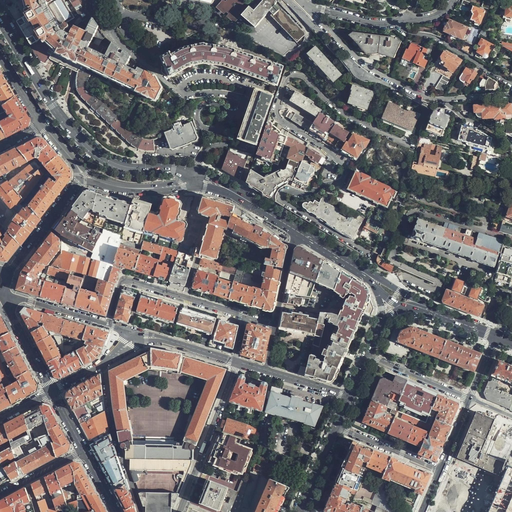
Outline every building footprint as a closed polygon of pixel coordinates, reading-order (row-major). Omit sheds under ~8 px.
[(158,81),(157,78),(156,77),(138,68),(136,71),(126,67),(130,57),(123,51),(121,57),(117,55),(120,48),(112,43),(106,57),(88,48),(99,27),(93,19),(92,19),(91,23),(89,21),(87,18),(83,21),(68,0),(5,0),(7,0),(6,0),(23,0),(26,10),(25,11),(27,15),(24,17),(15,3),(12,2),(11,2),(9,3),(8,4),(8,6),(8,9),(9,11),(12,16),(37,58),(39,57),(41,61),(41,62),(46,64),(49,59),(50,58),(51,59),(53,60),(59,63),(60,64),(61,64),(67,67),(68,68),(74,70),(77,72),(78,72),(78,74),(76,79),(77,88),(77,89),(78,93),(80,97),(83,100),(91,107),(131,145),(138,149),(146,151),(154,151),(153,140),(148,141),(143,140),(138,137),(134,133),(129,128),(128,128),(124,123),(121,119),(104,103),(90,90),(88,86),(87,85),(88,81),(91,75),(84,72),(86,67),(156,102),(162,89),(158,81)] [(219,9),(235,24),(241,16),(239,13),(243,9),(245,11),(249,7),(249,6),(243,0),(230,0),(228,3),(225,1),(219,9)] [(245,11),(241,16),(255,28),(265,15),(274,5),(277,2),(274,0),(263,0),(253,11),(249,7),(245,11)] [(305,32),(274,5),(265,15),(296,42),(305,32)] [(481,24),(486,11),(473,6),(471,11),(473,12),(471,20),(475,21),(481,24)] [(506,8),(504,8),(503,18),(505,18),(505,21),(506,22),(511,23),(511,19),(509,17),(510,17),(505,16),(506,8)] [(466,31),(468,28),(450,20),(448,24),(447,24),(445,28),(444,32),(450,35),(450,36),(451,36),(455,38),(456,38),(463,40),(464,40),(465,40),(467,39),(467,38),(467,36),(466,35),(465,34),(466,31)] [(359,45),(367,55),(379,54),(394,58),(402,41),(398,38),(353,32),(349,35),(359,45)] [(511,36),(500,34),(500,41),(511,44),(511,36)] [(101,43),(92,40),(90,49),(98,51),(101,43)] [(471,56),(475,59),(478,53),(481,55),(481,56),(484,57),(487,56),(490,50),(493,50),(494,47),(481,40),(479,44),(480,46),(481,46),(478,52),(473,50),(471,56)] [(471,56),(473,50),(475,47),(475,46),(467,43),(464,42),(461,50),(471,56)] [(254,59),(236,52),(236,54),(234,54),(235,51),(227,48),(216,47),(215,49),(214,49),(214,47),(205,45),(205,44),(193,46),(193,49),(192,49),(192,47),(185,48),(182,50),(172,55),(174,57),(173,57),(170,53),(161,58),(170,77),(192,66),(203,64),(210,65),(224,66),(246,75),(276,86),(283,68),(274,65),(272,67),(271,67),(272,65),(255,59),(254,61),(253,61),(254,59)] [(429,57),(432,51),(428,49),(427,50),(417,46),(411,44),(408,51),(406,50),(400,63),(406,65),(410,65),(410,63),(424,68),(429,57)] [(341,75),(315,47),(307,54),(333,83),(341,75)] [(461,61),(447,53),(446,54),(444,52),(441,58),(443,59),(440,64),(449,68),(448,70),(453,73),(457,67),(458,68),(461,61)] [(440,64),(443,59),(441,58),(440,57),(436,64),(448,70),(449,68),(440,64)] [(474,79),(477,74),(471,70),(470,71),(466,69),(460,78),(460,81),(464,83),(463,85),(463,86),(466,87),(468,87),(473,78),(474,79)] [(442,92),(450,79),(443,75),(436,88),(442,92)] [(487,81),(486,82),(486,83),(485,86),(486,90),(494,90),(494,86),(496,83),(488,78),(487,81)] [(0,102),(1,104),(14,96),(9,88),(6,83),(0,86),(0,102)] [(372,101),(375,92),(353,84),(350,93),(351,94),(348,103),(353,105),(353,106),(362,109),(362,108),(368,110),(371,100),(372,101)] [(246,117),(244,124),(252,126),(247,142),(257,145),(273,97),(256,91),(246,117)] [(318,115),(321,111),(313,106),(314,104),(295,92),(290,101),(317,118),(318,115)] [(0,104),(0,128),(4,136),(13,132),(26,125),(27,119),(19,105),(14,96),(1,104),(0,104)] [(413,132),(420,114),(409,110),(408,112),(399,108),(400,106),(389,102),(382,120),(413,132)] [(511,115),(511,104),(505,105),(504,104),(496,104),(485,105),(473,106),(473,113),(475,113),(475,114),(476,116),(478,117),(482,118),(482,119),(494,119),(494,120),(495,120),(496,123),(504,122),(504,120),(505,119),(505,115),(511,115)] [(312,123),(288,109),(284,116),(308,130),(312,123)] [(449,117),(443,115),(444,113),(440,112),(439,113),(434,111),(428,123),(429,123),(426,130),(441,136),(449,117)] [(327,134),(333,124),(330,122),(331,121),(328,120),(324,118),(322,116),(322,117),(318,115),(317,118),(309,129),(324,138),(327,134)] [(198,138),(191,122),(183,126),(184,127),(182,128),(180,123),(179,124),(178,123),(174,125),(174,126),(173,126),(174,130),(173,131),(172,130),(165,133),(169,146),(170,149),(173,151),(179,148),(179,149),(191,144),(190,144),(197,141),(198,138)] [(280,157),(287,137),(285,135),(280,133),(274,128),(271,126),(271,125),(271,124),(270,123),(269,123),(267,124),(266,124),(255,159),(278,166),(281,158),(280,157)] [(244,124),(244,125),(242,130),(239,139),(247,142),(252,126),(244,124)] [(340,150),(345,143),(344,142),(346,139),(345,138),(348,133),(335,124),(330,133),(330,134),(329,136),(327,134),(324,138),(323,140),(330,144),(333,146),(340,150)] [(511,124),(505,124),(503,134),(507,134),(511,137),(511,136),(511,124)] [(492,138),(477,130),(474,129),(462,126),(458,140),(489,148),(492,138)] [(339,153),(353,162),(361,149),(363,150),(369,141),(354,134),(347,144),(345,143),(340,150),(339,153)] [(419,136),(418,142),(422,143),(418,165),(423,166),(424,163),(438,166),(442,147),(430,144),(431,139),(419,136)] [(43,165),(56,155),(48,146),(42,138),(36,137),(25,143),(15,148),(26,161),(35,156),(43,165)] [(307,149),(287,137),(280,157),(281,158),(289,160),(299,164),(300,162),(301,163),(302,163),(305,155),(307,149)] [(0,173),(1,174),(26,161),(15,148),(6,152),(0,155),(0,173)] [(222,170),(239,181),(249,154),(230,149),(222,168),(222,170)] [(324,159),(307,149),(305,155),(309,157),(308,159),(310,160),(310,161),(313,163),(314,170),(316,171),(318,164),(321,165),(324,159)] [(488,154),(481,152),(480,157),(479,159),(486,161),(488,154)] [(250,171),(254,162),(251,161),(253,156),(249,154),(239,181),(245,184),(250,171)] [(27,205),(39,218),(43,213),(51,203),(61,189),(70,178),(70,172),(63,163),(56,155),(43,165),(40,168),(35,172),(14,189),(23,200),(46,170),(51,175),(27,205)] [(480,157),(474,156),(471,169),(476,170),(480,157)] [(290,180),(291,181),(299,164),(289,160),(286,170),(283,172),(280,171),(264,179),(250,171),(245,184),(269,199),(276,188),(281,185),(290,180)] [(34,161),(29,164),(35,172),(40,168),(34,161)] [(316,174),(316,171),(314,170),(310,168),(310,166),(302,163),(301,163),(293,183),(301,186),(302,184),(306,186),(309,180),(310,180),(311,178),(312,177),(311,176),(312,175),(312,174),(315,175),(315,174),(316,174)] [(29,164),(8,182),(14,189),(35,172),(29,164)] [(389,188),(370,179),(370,178),(361,174),(359,175),(355,173),(346,191),(387,209),(391,199),(393,199),(396,193),(390,190),(389,188)] [(14,189),(8,182),(0,190),(0,196),(10,208),(13,208),(23,200),(14,189)] [(65,217),(92,231),(93,225),(122,234),(131,205),(122,202),(101,196),(102,195),(88,191),(84,192),(76,202),(65,217)] [(143,240),(163,246),(179,251),(190,212),(184,210),(185,206),(183,201),(178,197),(176,196),(173,196),(163,198),(163,200),(164,200),(160,215),(158,216),(151,214),(143,240)] [(211,217),(209,223),(225,229),(228,230),(228,228),(232,214),(235,207),(219,202),(204,197),(202,198),(198,211),(197,213),(211,217)] [(406,202),(398,197),(396,202),(400,204),(400,206),(404,208),(406,202)] [(327,200),(322,198),(320,201),(320,203),(319,205),(313,215),(353,239),(364,219),(362,218),(362,219),(359,217),(357,218),(356,220),(349,216),(346,221),(338,216),(340,212),(325,205),(327,200)] [(122,234),(120,242),(119,243),(141,250),(142,247),(143,240),(151,214),(152,208),(150,207),(138,204),(133,202),(131,205),(122,234)] [(313,215),(319,205),(314,202),(312,204),(309,203),(308,205),(305,204),(304,204),(303,205),(302,206),(302,207),(303,208),(303,209),(313,215)] [(30,230),(39,218),(27,205),(23,209),(22,209),(17,215),(16,215),(13,219),(13,220),(8,227),(9,228),(6,231),(19,244),(30,230)] [(235,207),(232,214),(241,218),(242,216),(242,215),(242,214),(240,211),(236,208),(235,207)] [(232,214),(228,228),(230,228),(233,230),(233,232),(240,236),(242,240),(247,241),(249,240),(259,245),(260,247),(262,248),(264,248),(267,248),(269,248),(270,238),(272,236),(267,232),(264,230),(262,228),(249,222),(241,218),(232,214)] [(60,223),(55,230),(94,251),(102,236),(92,231),(65,217),(60,223)] [(383,230),(385,227),(368,219),(359,236),(366,239),(370,231),(380,236),(382,232),(382,230),(381,229),(381,228),(383,230)] [(502,241),(479,234),(478,234),(476,240),(470,238),(473,232),(466,230),(464,235),(463,235),(454,232),(455,228),(457,228),(457,227),(445,223),(444,227),(446,228),(446,230),(417,220),(411,239),(422,243),(422,242),(447,251),(458,255),(464,257),(470,259),(470,260),(493,268),(502,241)] [(511,223),(502,221),(499,232),(511,235),(511,223)] [(189,246),(187,253),(194,256),(201,258),(202,255),(217,259),(225,233),(224,232),(225,229),(209,223),(200,249),(189,246)] [(392,235),(391,230),(386,228),(382,237),(384,238),(383,239),(385,241),(386,241),(388,241),(387,240),(388,239),(389,239),(392,235)] [(13,252),(19,244),(6,231),(3,235),(4,236),(0,241),(0,259),(5,262),(13,252)] [(47,264),(48,265),(61,249),(62,251),(62,249),(61,247),(61,238),(52,233),(43,245),(31,261),(47,264)] [(270,238),(269,248),(270,248),(273,248),(271,258),(266,257),(265,264),(283,268),(287,247),(280,242),(272,236),(270,238)] [(81,273),(85,275),(109,281),(113,267),(114,263),(118,247),(119,246),(119,243),(120,242),(112,239),(106,263),(66,252),(68,242),(63,239),(62,249),(62,251),(62,253),(51,265),(72,271),(81,273)] [(143,240),(142,247),(161,253),(163,246),(143,240)] [(141,250),(119,243),(119,246),(140,253),(141,250)] [(179,251),(163,246),(161,253),(159,260),(154,275),(160,277),(162,278),(170,280),(179,251)] [(118,247),(114,263),(126,266),(127,267),(135,269),(140,254),(118,247)] [(292,262),(286,293),(312,297),(317,283),(325,261),(320,258),(305,248),(303,249),(299,249),(297,249),(296,250),(295,252),(294,254),(292,262)] [(511,249),(505,248),(504,254),(502,254),(500,261),(501,261),(500,263),(499,263),(496,273),(497,273),(495,280),(511,284),(511,249)] [(187,253),(179,251),(170,280),(177,282),(186,285),(194,256),(187,253)] [(140,254),(135,269),(146,272),(154,275),(159,260),(140,254)] [(383,263),(384,261),(383,261),(381,260),(378,256),(377,257),(376,260),(376,262),(376,263),(377,264),(378,264),(378,265),(377,265),(381,267),(391,273),(393,268),(383,263)] [(224,264),(201,258),(199,264),(222,271),(224,264)] [(33,294),(42,296),(50,268),(47,267),(44,278),(41,277),(40,278),(33,276),(34,276),(37,275),(38,275),(47,264),(31,261),(26,267),(22,273),(17,289),(33,294)] [(334,267),(325,261),(317,283),(335,291),(342,271),(334,267)] [(222,271),(236,275),(238,268),(224,264),(222,271)] [(262,276),(264,276),(280,281),(281,276),(283,268),(265,264),(262,276)] [(52,299),(62,302),(67,287),(69,282),(71,274),(72,271),(51,265),(50,268),(42,296),(52,299)] [(109,281),(116,284),(118,279),(120,272),(121,269),(113,267),(109,281)] [(236,275),(234,281),(239,283),(239,282),(242,283),(245,271),(238,268),(236,275)] [(202,290),(214,294),(218,278),(219,276),(198,270),(193,287),(202,290)] [(339,317),(359,323),(364,312),(370,297),(366,286),(347,275),(342,271),(335,291),(335,292),(338,293),(337,294),(345,298),(347,294),(348,294),(349,292),(352,293),(353,292),(354,293),(356,294),(357,296),(353,295),(351,300),(350,300),(349,300),(348,301),(344,308),(345,309),(344,312),(342,311),(339,317)] [(80,291),(81,288),(85,275),(81,273),(80,277),(71,274),(69,282),(76,284),(74,289),(67,287),(62,302),(69,305),(76,307),(80,291)] [(262,276),(254,273),(252,279),(261,282),(262,276)] [(85,275),(81,288),(96,292),(96,293),(112,298),(114,291),(116,284),(109,281),(85,275)] [(257,287),(252,305),(261,308),(262,309),(263,309),(272,311),(273,311),(274,311),(274,310),(278,291),(280,281),(264,276),(262,286),(261,288),(257,287)] [(222,296),(229,298),(234,283),(218,278),(214,294),(222,296)] [(456,278),(452,290),(461,294),(461,292),(469,295),(468,297),(478,300),(482,288),(456,278)] [(247,304),(252,305),(257,287),(254,286),(253,287),(239,283),(234,281),(234,283),(229,298),(247,304)] [(133,293),(134,289),(124,286),(115,318),(121,320),(128,322),(131,314),(128,313),(129,310),(131,310),(136,294),(133,293)] [(444,303),(478,317),(481,315),(486,304),(478,300),(468,297),(461,294),(452,290),(447,288),(442,300),(444,303)] [(95,295),(80,291),(76,307),(89,311),(106,316),(109,307),(112,298),(96,293),(95,295)] [(286,293),(284,304),(285,304),(287,305),(308,308),(312,297),(286,293)] [(142,295),(137,311),(154,316),(173,323),(178,307),(162,301),(162,300),(159,299),(159,300),(142,295)] [(27,324),(31,332),(45,325),(44,313),(31,309),(25,307),(24,308),(21,312),(27,324)] [(217,319),(182,308),(177,324),(195,329),(205,332),(208,333),(212,334),(215,326),(217,319)] [(286,308),(283,308),(279,329),(315,336),(321,313),(306,311),(306,314),(304,314),(305,313),(302,312),(302,314),(300,313),(300,310),(286,308)] [(61,337),(61,334),(65,319),(53,316),(44,313),(45,325),(51,335),(51,336),(55,336),(61,337)] [(327,351),(344,358),(346,354),(347,350),(357,327),(358,325),(359,323),(339,317),(337,316),(330,314),(321,313),(315,336),(313,345),(319,348),(325,326),(323,326),(325,320),(329,321),(329,322),(329,323),(338,325),(337,328),(334,334),(332,333),(330,341),(331,341),(329,346),(328,346),(327,351)] [(0,337),(11,333),(6,325),(2,316),(0,317),(0,337)] [(83,340),(87,326),(77,323),(65,319),(61,334),(83,340)] [(225,346),(233,349),(239,326),(226,322),(226,321),(222,320),(219,320),(217,326),(215,326),(212,334),(212,335),(215,337),(214,340),(226,343),(225,346)] [(240,355),(250,358),(250,359),(252,360),(255,361),(255,359),(265,362),(272,329),(261,325),(251,323),(248,324),(240,355)] [(33,335),(37,343),(51,335),(45,325),(31,332),(33,335)] [(80,341),(74,345),(76,348),(76,349),(83,345),(84,340),(86,341),(86,345),(87,346),(77,351),(85,366),(94,360),(96,359),(98,357),(101,352),(103,350),(104,347),(108,332),(87,326),(83,340),(82,342),(80,341)] [(439,358),(446,341),(432,335),(430,334),(427,333),(427,334),(412,328),(401,332),(396,342),(439,358)] [(0,348),(0,355),(3,354),(18,347),(15,341),(11,333),(0,337),(0,344),(2,348),(0,348)] [(48,363),(61,356),(51,336),(51,335),(37,343),(42,353),(48,363)] [(63,354),(62,345),(62,338),(61,337),(55,336),(63,354)] [(464,348),(446,341),(439,358),(474,372),(481,354),(467,349),(466,348),(464,347),(464,348)] [(76,348),(74,345),(62,345),(63,354),(76,348)] [(321,349),(319,348),(313,345),(311,353),(318,356),(320,355),(321,349)] [(16,378),(31,371),(24,359),(18,347),(3,354),(16,378)] [(175,480),(177,482),(176,485),(179,486),(177,491),(180,492),(192,463),(192,460),(194,459),(194,453),(194,449),(195,449),(227,370),(182,355),(182,354),(167,351),(152,348),(152,350),(110,370),(114,409),(120,442),(122,447),(123,447),(125,447),(126,447),(127,449),(126,459),(130,459),(130,470),(135,482),(136,482),(137,481),(139,481),(139,480),(139,479),(139,477),(141,477),(140,473),(174,475),(174,477),(174,479),(174,480),(175,480)] [(333,382),(334,381),(336,377),(340,368),(344,358),(327,351),(324,350),(322,356),(326,358),(324,364),(316,361),(317,358),(310,355),(306,367),(305,375),(316,379),(329,383),(331,383),(333,382)] [(77,351),(65,357),(65,358),(62,359),(61,356),(48,363),(55,376),(61,378),(71,373),(85,366),(77,351)] [(0,375),(3,384),(9,381),(0,357),(0,375)] [(405,357),(401,364),(410,368),(413,360),(405,357)] [(491,376),(492,377),(500,380),(503,381),(511,384),(511,364),(497,359),(491,376)] [(305,375),(306,367),(301,365),(298,373),(305,375)] [(467,388),(468,385),(434,370),(431,377),(461,390),(467,388)] [(9,381),(3,384),(13,404),(20,400),(32,394),(37,391),(38,385),(35,379),(31,371),(16,378),(9,381)] [(66,397),(81,424),(92,418),(86,404),(103,395),(101,374),(79,386),(68,391),(66,397)] [(261,410),(262,410),(268,385),(267,383),(264,382),(263,382),(261,383),(260,388),(255,387),(255,386),(252,385),(250,384),(249,385),(244,384),(246,379),(245,376),(241,375),(239,376),(230,401),(261,410)] [(380,380),(372,401),(387,407),(392,409),(395,411),(397,405),(382,398),(384,393),(385,394),(386,395),(387,396),(388,396),(389,396),(390,395),(391,394),(391,393),(391,392),(390,390),(401,395),(407,381),(395,376),(392,383),(383,379),(380,380)] [(486,399),(510,409),(511,403),(511,395),(498,390),(496,388),(498,385),(497,383),(498,381),(500,380),(492,377),(493,379),(492,381),(490,382),(488,381),(484,393),(485,396),(486,399)] [(428,417),(437,394),(426,390),(407,381),(401,395),(401,396),(398,403),(397,405),(395,411),(398,412),(402,414),(416,420),(425,423),(428,417)] [(13,404),(3,384),(0,385),(0,411),(2,410),(13,404)] [(323,406),(313,403),(313,404),(312,404),(303,401),(303,399),(298,398),(292,396),(291,398),(281,395),(283,390),(281,390),(273,387),(272,388),(266,411),(265,412),(274,414),(305,422),(305,423),(315,426),(323,406)] [(436,420),(450,426),(460,404),(449,399),(437,394),(428,417),(432,418),(435,412),(438,413),(436,420)] [(372,426),(388,433),(395,418),(385,414),(385,412),(387,407),(372,401),(367,411),(363,422),(372,426)] [(43,404),(41,406),(49,430),(60,424),(54,414),(50,406),(43,404)] [(25,414),(33,439),(35,438),(49,430),(41,406),(32,410),(25,414)] [(92,418),(81,424),(86,434),(91,445),(110,436),(105,411),(102,413),(92,418)] [(20,446),(33,439),(25,414),(22,416),(8,423),(6,424),(12,446),(13,449),(20,446)] [(416,420),(402,414),(402,415),(403,415),(401,419),(409,422),(409,421),(414,423),(416,420)] [(253,440),(258,427),(248,424),(228,418),(227,420),(225,420),(223,419),(220,427),(224,428),(224,431),(253,440)] [(397,437),(407,441),(413,426),(395,418),(388,433),(397,437)] [(421,448),(426,436),(427,434),(430,426),(429,425),(425,423),(416,420),(414,423),(414,424),(427,430),(426,432),(413,426),(407,441),(409,442),(421,448)] [(447,435),(450,426),(436,420),(430,435),(427,434),(426,436),(428,437),(443,443),(447,435)] [(12,446),(6,424),(4,425),(0,427),(0,437),(7,449),(12,446)] [(60,424),(49,430),(57,457),(69,450),(70,445),(66,435),(60,424)] [(26,456),(20,446),(13,449),(15,456),(17,460),(22,476),(45,464),(57,457),(49,430),(35,438),(37,441),(39,440),(43,447),(38,449),(36,447),(30,450),(31,453),(26,456)] [(210,453),(206,462),(238,474),(239,472),(243,474),(246,468),(247,467),(248,466),(248,465),(247,463),(249,460),(250,459),(251,458),(251,457),(251,454),(253,448),(254,442),(218,431),(214,442),(215,444),(214,448),(213,451),(210,453)] [(97,455),(101,463),(117,456),(110,436),(91,445),(97,455)] [(439,453),(443,443),(428,437),(426,436),(421,448),(418,454),(436,462),(439,453)] [(345,461),(342,468),(357,475),(363,461),(367,463),(373,450),(363,446),(354,442),(348,454),(345,461)] [(17,479),(22,476),(17,460),(11,464),(9,460),(15,456),(13,449),(12,446),(7,449),(0,452),(0,460),(13,481),(17,479)] [(382,454),(373,450),(367,463),(366,466),(379,472),(378,474),(383,477),(391,458),(382,454)] [(109,478),(115,490),(127,484),(117,456),(101,463),(109,478)] [(260,475),(269,478),(273,465),(253,458),(251,471),(260,475)] [(430,475),(391,458),(383,477),(382,478),(389,481),(389,480),(415,491),(415,492),(420,495),(422,495),(430,475)] [(13,481),(0,460),(0,487),(3,486),(13,481)] [(81,495),(96,493),(87,477),(80,463),(75,462),(73,463),(70,464),(74,471),(75,480),(75,484),(81,495)] [(74,471),(70,464),(63,468),(57,471),(62,488),(75,480),(74,471)] [(511,511),(511,466),(508,465),(487,511),(511,511)] [(340,475),(336,482),(357,491),(363,478),(357,475),(342,468),(340,475)] [(57,511),(58,511),(63,510),(62,508),(68,506),(67,503),(66,501),(64,494),(62,488),(57,471),(45,478),(50,490),(55,507),(57,511)] [(250,510),(260,475),(251,471),(249,480),(243,508),(250,510)] [(33,489),(41,511),(57,511),(58,511),(57,511),(55,507),(49,509),(45,499),(44,499),(42,494),(50,490),(45,478),(36,482),(32,485),(33,489)] [(200,503),(222,511),(242,511),(243,508),(249,480),(242,478),(237,491),(209,481),(207,486),(200,503)] [(278,511),(279,511),(280,509),(281,507),(281,506),(289,487),(270,479),(256,511),(278,511)] [(327,503),(324,510),(327,511),(347,511),(350,505),(348,504),(346,504),(346,506),(341,504),(342,502),(344,503),(345,503),(350,492),(351,492),(351,493),(355,496),(357,491),(336,482),(334,488),(327,503)] [(135,511),(127,484),(115,490),(124,507),(127,511),(135,511)] [(33,511),(27,492),(26,488),(12,495),(0,501),(0,511),(33,511)] [(171,511),(172,507),(175,507),(180,492),(177,491),(142,492),(140,493),(139,493),(143,506),(146,506),(145,511),(171,511)] [(83,511),(84,511),(96,511),(95,511),(106,511),(103,506),(96,493),(81,495),(77,495),(77,500),(78,507),(78,511),(83,511)] [(371,511),(357,506),(358,501),(353,500),(352,504),(351,504),(350,505),(347,511),(371,511)]
